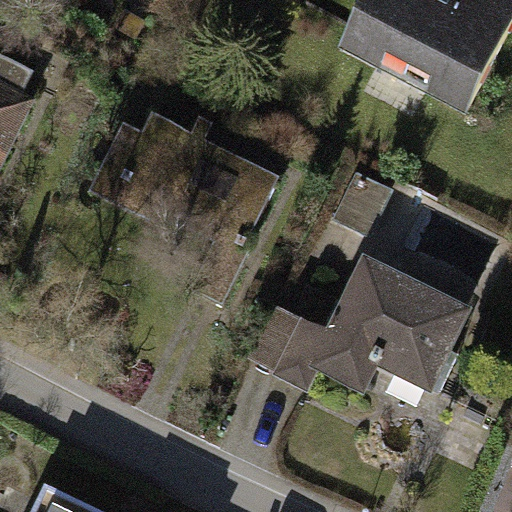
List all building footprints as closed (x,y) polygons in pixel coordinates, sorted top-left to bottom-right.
[(511,0),(370,0),(343,51),(465,115),(511,26),(511,0)] [(0,163),(25,113),(9,105),(22,78),(0,67),(0,163)] [(280,186),(153,122),(118,192),(220,243),(193,296),(225,312),(253,257),(246,253),(280,186)] [(293,326),(268,378),(322,403),(340,366),(428,407),(473,309),(377,264),(338,347),(293,326)] [(85,511),(47,494),(37,511),(85,511)]
